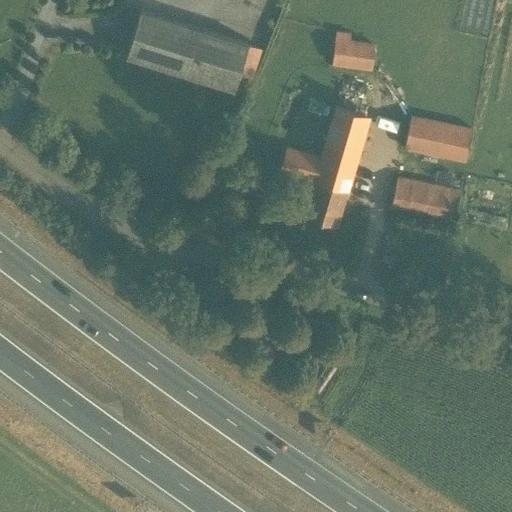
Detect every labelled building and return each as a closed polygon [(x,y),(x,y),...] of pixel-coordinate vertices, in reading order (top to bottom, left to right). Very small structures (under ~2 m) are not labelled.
[(247,44),(247,43),(141,10),(126,57),(233,90),(238,72),(251,76),(260,48),(247,44)] [(371,69),(374,43),(348,40),(349,32),(336,30),(335,38),(332,65),(371,69)] [(368,115),(335,106),(320,157),(286,147),(279,170),(313,180),(303,215),(336,224),(368,115)] [(460,172),(470,128),(415,116),(407,149),(439,156),(437,166),(460,172)] [(397,177),(395,184),(391,203),(455,217),(461,190),(397,177)]
